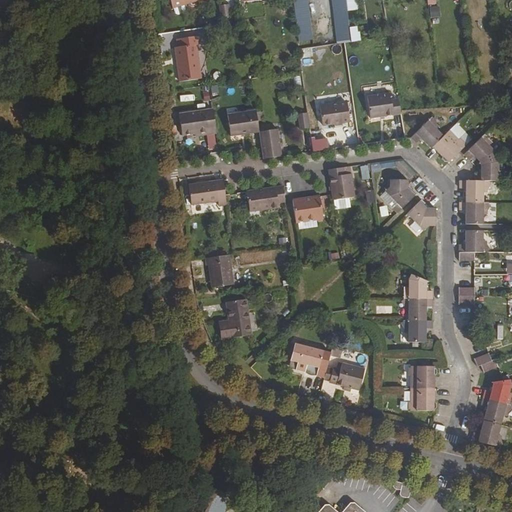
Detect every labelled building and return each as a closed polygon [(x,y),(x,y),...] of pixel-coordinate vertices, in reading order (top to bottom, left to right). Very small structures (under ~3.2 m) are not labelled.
[(304,0),(290,0),(294,23),(307,21),(304,0)] [(329,0),(331,18),(346,16),(346,12),(344,1),(344,0),(329,0)] [(355,0),(344,1),(346,12),(356,11),(355,0)] [(439,7),(429,7),(430,17),(439,17),(439,7)] [(349,29),(351,42),(361,40),(359,27),(349,29)] [(180,82),(201,79),(196,45),(199,44),(198,37),(177,39),(178,47),(175,48),(180,82)] [(390,93),(367,97),(370,119),(401,114),(398,99),(391,100),(390,93)] [(346,103),(319,107),(322,125),(341,122),(341,120),(349,119),(346,103)] [(212,109),(178,114),(182,135),(194,134),(206,132),(206,134),(216,133),(212,109)] [(256,110),(227,115),(230,136),(259,132),(256,110)] [(299,126),(309,125),(307,110),(297,111),(299,126)] [(432,118),(431,117),(411,137),(416,143),(421,139),(430,149),(432,147),(443,136),(435,129),(438,126),(436,124),(435,118),(432,118)] [(277,129),(259,132),(261,147),(263,159),(281,156),(277,129)] [(446,162),(448,163),(465,146),(463,145),(465,144),(460,138),(458,140),(449,130),(443,136),(432,147),(441,156),(441,159),(444,162),(446,162)] [(492,142),(484,134),(463,154),(469,160),(474,156),(479,161),(480,163),(496,156),(494,153),(495,153),(488,146),(492,142)] [(327,139),(311,139),(312,149),(327,149),(327,139)] [(474,173),(474,181),(488,181),(503,181),(503,170),(498,170),(498,160),(497,160),(496,156),(480,163),(481,165),(481,173),(474,173)] [(405,161),(400,166),(413,179),(418,174),(405,161)] [(360,165),(362,178),(370,177),(368,164),(360,165)] [(343,168),(328,170),(332,200),(354,197),(351,174),(350,167),(343,168)] [(223,180),(188,185),(191,205),(218,201),(218,206),(226,205),(223,180)] [(416,194),(410,189),(407,185),(407,180),(390,180),(389,187),(385,191),(397,204),(392,208),(397,213),(401,209),(416,194)] [(488,181),(474,181),(459,181),(459,189),(466,189),(465,202),(483,203),(483,192),(487,192),(487,189),(490,183),(488,183),(488,181)] [(373,183),(363,184),(366,205),(375,204),(373,183)] [(283,187),(247,192),(249,211),(278,207),(277,202),(285,201),(283,187)] [(397,204),(385,191),(380,196),(392,208),(397,204)] [(319,196),(292,200),(295,222),(323,218),(319,196)] [(425,207),(426,205),(421,200),(407,214),(423,231),(428,226),(435,226),(435,209),(430,209),(428,210),(425,207)] [(488,204),(488,203),(483,203),(465,202),(459,202),(459,210),(465,210),(465,224),(482,225),(483,214),(486,214),(487,211),(490,205),(488,204)] [(378,214),(386,216),(389,207),(382,204),(378,214)] [(459,245),(459,252),(474,253),(488,253),(487,251),(490,250),(486,245),(486,241),(482,241),(483,231),(465,231),(465,245),(459,245)] [(262,260),(277,258),(276,250),(261,253),(262,260)] [(474,253),(459,252),(459,261),(474,261),(474,253)] [(229,255),(205,258),(206,266),(208,266),(211,288),(233,285),(229,255)] [(403,287),(403,299),(432,299),(432,291),(426,291),(426,283),(427,281),(411,274),(409,278),(408,278),(408,288),(403,287)] [(251,335),(245,299),(226,302),(228,321),(221,322),(224,339),(251,335)] [(432,307),(432,299),(403,299),(403,300),(401,301),(404,307),(404,310),(408,310),(408,321),(425,321),(425,307),(432,307)] [(432,329),(432,321),(408,321),(403,321),(403,322),(401,323),(404,329),(404,332),(408,332),(408,343),(425,343),(425,329),(432,329)] [(326,368),(329,356),(330,353),(329,352),(323,351),(295,343),(290,360),(297,362),(295,369),(304,372),(306,365),(318,368),(317,375),(324,377),(326,368)] [(338,358),(341,348),(332,346),(330,353),(329,356),(338,358)] [(491,361),(488,354),(474,359),(477,367),(480,365),(491,361)] [(498,367),(495,359),(491,361),(480,365),(483,372),(498,367)] [(340,370),(333,368),(332,369),(329,381),(329,382),(359,390),(364,369),(342,363),(340,370)] [(317,375),(318,368),(306,365),(304,372),(317,375)] [(434,368),(434,366),(410,366),(410,368),(408,368),(408,376),(410,376),(410,389),(434,389),(434,375),(436,374),(436,370),(434,368)] [(329,381),(332,369),(326,368),(324,377),(323,379),(329,381)] [(485,390),(483,398),(511,405),(511,400),(511,393),(509,393),(511,384),(510,383),(510,380),(493,382),(493,384),(491,392),(485,390)] [(410,409),(410,411),(433,411),(434,409),(435,408),(435,404),(434,402),(434,389),(410,389),(410,401),(408,401),(408,409),(410,409)] [(511,407),(511,405),(483,398),(481,405),(487,407),(483,420),(500,425),(503,415),(507,416),(508,413),(511,408),(511,407)] [(474,432),(472,440),(500,448),(500,446),(503,445),(501,439),(501,436),(498,435),(500,425),(483,420),(480,434),(474,432)] [(411,485),(397,481),(394,483),(393,486),(395,489),(401,490),(400,493),(402,497),(408,498),(410,497),(412,487),(411,485)] [(206,511),(225,511),(228,496),(209,494),(206,511)]
